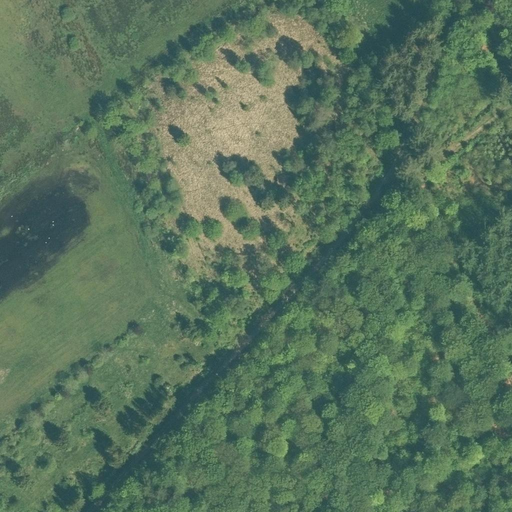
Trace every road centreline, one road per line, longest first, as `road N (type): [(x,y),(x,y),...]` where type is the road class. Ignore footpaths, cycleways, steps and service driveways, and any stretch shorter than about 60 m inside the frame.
road 1 (track): [(93,511),(382,199)]
road 2 (track): [(382,199),(349,511)]
road 3 (track): [(382,199),(461,0)]
